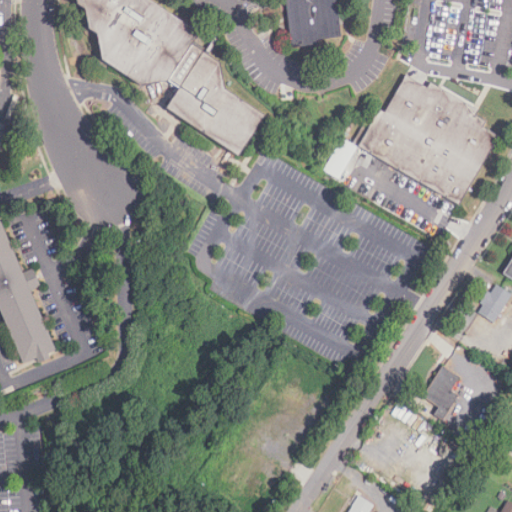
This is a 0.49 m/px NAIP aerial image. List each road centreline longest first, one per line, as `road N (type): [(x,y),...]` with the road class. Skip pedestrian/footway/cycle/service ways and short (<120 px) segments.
road 1 (residential): [(511,180),(296,511)]
road 2 (residential): [(225,0),(240,10),(253,45),(276,73),(304,86),(334,84),(356,71),(374,43),(380,0)]
road 3 (residential): [(39,0),(56,115),(100,187)]
